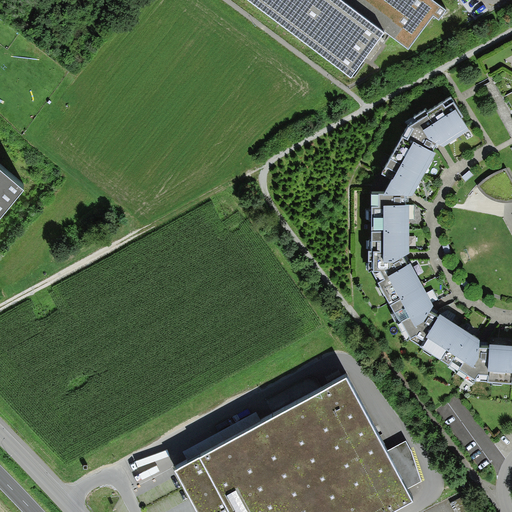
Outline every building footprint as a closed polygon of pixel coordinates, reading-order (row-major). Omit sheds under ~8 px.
[(251,0),(353,74),(384,32),(408,50),(433,17),(438,21),(447,9),(434,0),(251,0)] [(443,93),(427,103),(428,106),(408,119),(382,166),(390,172),(383,184),(372,184),(372,234),(369,234),(369,265),(372,263),(381,280),(378,282),(383,290),(385,289),(395,305),(393,307),(408,335),(410,330),(451,358),(449,362),(473,377),(476,372),(511,374),(511,337),(490,336),(490,340),(480,339),(479,332),(439,305),(437,309),(429,304),(434,296),(410,254),(407,255),(403,248),(409,245),(410,196),(405,196),(406,186),(413,187),(436,145),(433,142),(437,134),(444,138),(469,122),(452,89),(444,94),(443,93)] [(0,213),(27,181),(0,157),(0,213)] [(511,176),(506,166),(490,173),(479,185),(485,193),(498,199),(511,198),(511,176)] [(469,170),(463,176),(466,179),(472,174),(469,170)] [(449,243),(443,245),(445,254),(451,252),(449,243)] [(463,277),(460,281),(468,288),(471,284),(463,277)] [(348,373),(175,467),(199,511),(385,511),(415,496),(348,373)] [(274,407),(322,387),(318,378),(270,398),(274,407)]
